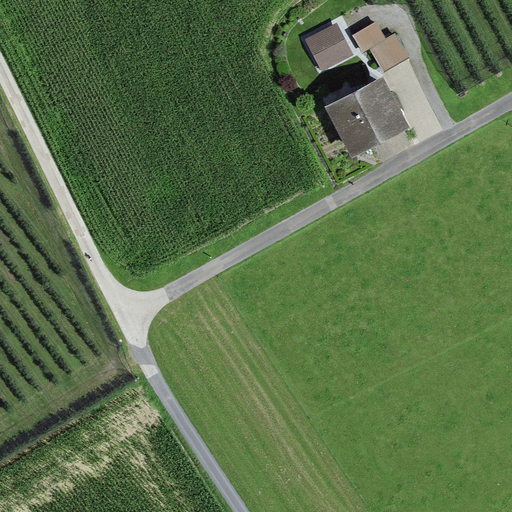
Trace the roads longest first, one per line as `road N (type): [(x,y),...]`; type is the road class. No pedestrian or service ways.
road 1 (track): [(0,63),(164,392),(244,511)]
road 2 (track): [(126,322),(511,104)]
